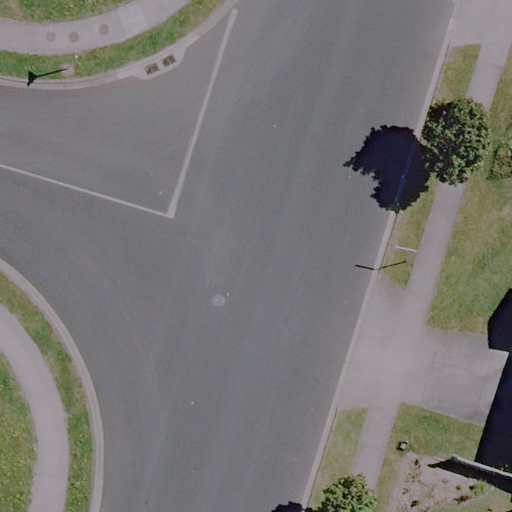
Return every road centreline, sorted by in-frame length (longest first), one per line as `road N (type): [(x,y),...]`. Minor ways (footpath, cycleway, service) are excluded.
road 1 (residential): [(0,168),(277,251)]
road 2 (tertiary): [(200,511),(277,251)]
road 3 (tertiary): [(277,251),(356,0)]
